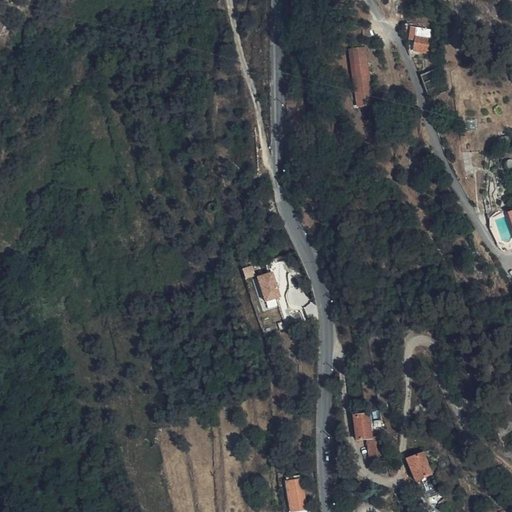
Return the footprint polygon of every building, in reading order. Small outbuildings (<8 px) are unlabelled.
[(430,53),(432,30),(419,29),(419,27),(408,26),(407,40),(410,51),(430,53)] [(350,49),(354,86),(369,85),(365,47),(350,49)] [(369,85),(354,86),(356,105),(371,103),(369,85)] [(511,146),(511,141),(511,139),(501,141),(502,149),(511,146)] [(217,212),(217,209),(216,206),(214,205),(211,204),(208,206),(207,209),(207,212),(209,213),(211,215),(214,214),(217,212)] [(507,216),(507,214),(492,214),(489,232),(505,256),(511,253),(511,236),(510,228),(509,221),(507,216)] [(302,301),(295,302),(298,313),(305,311),(302,301)] [(295,320),(306,317),(305,311),(298,313),(293,314),(295,320)] [(368,433),(373,433),(371,409),(357,411),(359,434),(368,433)] [(385,432),(373,433),(368,433),(370,453),(386,451),(385,432)] [(424,446),(408,453),(418,476),(434,470),(424,446)] [(287,482),(291,511),(306,510),(302,480),(287,482)]
